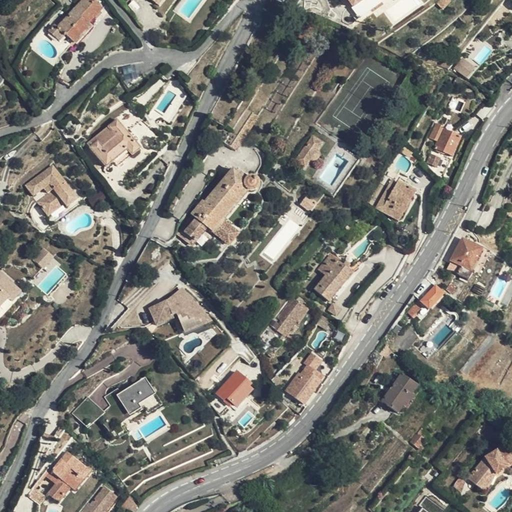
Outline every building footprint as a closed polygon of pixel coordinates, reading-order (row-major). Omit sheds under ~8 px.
[(55,25),(48,32),(67,50),(81,35),(90,25),(88,23),(101,10),(93,3),(95,0),(83,0),(67,18),(58,28),(55,25)] [(270,122),(308,63),(296,56),(260,115),(270,122)] [(477,68),(465,57),(456,68),(468,78),(477,68)] [(105,167),(113,161),(127,151),(131,156),(140,149),(117,122),(87,145),(105,167)] [(452,156),(460,138),(443,130),(434,148),(433,148),(427,163),(434,167),(438,158),(443,159),(445,154),(452,156)] [(305,167),(310,160),(306,157),(312,148),(317,150),(321,144),(312,138),(296,161),(305,167)] [(319,154),(317,150),(312,148),(306,157),(310,160),(313,161),(315,161),(317,159),(319,157),(319,154)] [(117,167),(131,156),(127,151),(113,161),(117,167)] [(278,167),(282,160),(278,157),(274,164),(278,167)] [(53,190),(54,191),(38,202),(48,216),(64,204),(67,207),(77,200),(52,167),(26,186),(33,197),(44,190),(47,194),(53,190)] [(185,233),(195,242),(207,228),(228,246),(237,235),(222,221),(247,190),(250,192),(254,191),(257,189),(259,187),(259,183),(258,178),(256,177),(252,176),(249,175),(247,177),(244,179),(233,169),(204,203),(207,206),(185,233)] [(392,180),(386,190),(391,193),(385,206),(401,216),(414,192),(392,180)] [(398,221),(401,216),(385,206),(391,193),(386,190),(376,208),(398,221)] [(105,199),(101,193),(90,201),(94,207),(105,199)] [(191,246),(195,242),(185,233),(207,206),(204,203),(202,202),(192,214),(193,215),(177,234),(191,246)] [(389,243),(404,251),(410,241),(412,232),(401,226),(392,239),(389,243)] [(481,250),(463,240),(452,260),(461,266),(456,275),(468,282),(473,273),(470,270),(481,250)] [(352,273),(347,269),(342,265),(330,256),(319,269),(326,276),(315,289),(329,301),(349,277),(352,273)] [(346,261),(342,265),(347,269),(350,265),(346,261)] [(456,287),(450,283),(445,290),(451,295),(456,287)] [(442,295),(435,287),(421,302),(428,310),(442,295)] [(171,301),(151,312),(158,325),(169,319),(178,315),(178,314),(191,300),(180,291),(173,299),(176,301),(173,305),(171,301)] [(304,301),(298,296),(295,300),(301,304),(304,301)] [(283,330),(287,324),(284,322),(287,317),(292,321),(303,306),(301,304),(295,300),(292,298),(273,323),(283,330)] [(206,315),(191,300),(178,314),(188,333),(205,323),(203,318),(206,315)] [(336,314),(341,308),(335,303),(330,309),(336,314)] [(421,308),(416,303),(409,309),(415,314),(421,308)] [(171,322),(169,319),(158,325),(160,328),(171,322)] [(300,378),(297,376),(286,391),(304,404),(324,377),(315,371),(321,361),(312,355),(305,365),(308,368),(307,371),(305,369),(301,375),(300,378)] [(237,372),(217,394),(223,400),(226,398),(237,407),(251,391),(248,388),(250,385),(237,372)] [(412,395),(417,387),(400,375),(382,402),(397,414),(402,407),(405,409),(414,396),(412,395)] [(160,405),(150,389),(145,381),(119,395),(117,391),(107,397),(112,407),(104,414),(87,400),(74,414),(87,427),(98,417),(107,427),(112,433),(110,434),(113,439),(116,436),(116,435),(121,431),(118,426),(124,420),(145,407),(149,411),(160,405)] [(229,406),(232,403),(226,398),(223,400),(229,406)] [(289,423),(296,416),(288,409),(281,417),(289,423)] [(429,435),(421,430),(409,443),(417,449),(429,435)] [(496,473),(499,475),(511,468),(511,446),(492,456),(475,476),(491,490),(496,483),(491,479),(496,473)] [(28,497),(30,499),(39,506),(48,495),(58,502),(70,488),(74,491),(90,472),(67,453),(52,472),(47,469),(28,493),(28,495),(28,497)] [(469,492),(472,482),(468,477),(460,485),(469,492)] [(103,484),(79,511),(107,511),(119,498),(103,484)] [(126,511),(133,511),(138,506),(128,494),(119,506),(126,511)]
